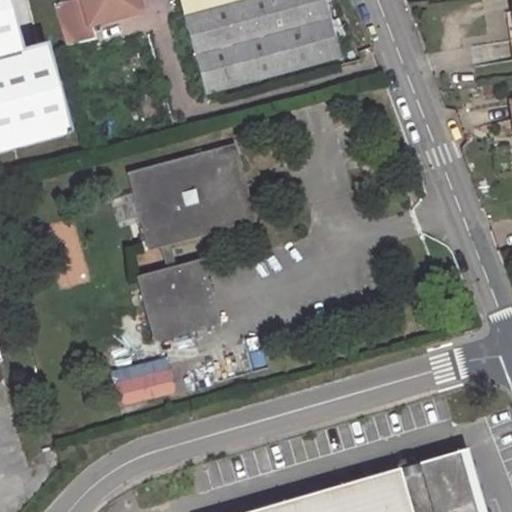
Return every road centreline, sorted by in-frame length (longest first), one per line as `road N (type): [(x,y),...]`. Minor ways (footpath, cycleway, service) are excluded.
road 1 (unclassified): [(511,353),(151,453),(92,484),(68,511)]
road 2 (unknown): [(511,506),(491,451),(468,431),(193,511)]
road 3 (residential): [(379,0),(511,337)]
road 4 (unknown): [(347,239),(347,268),(218,305)]
